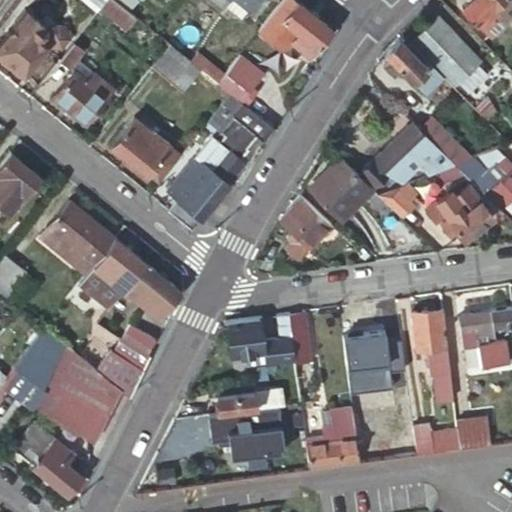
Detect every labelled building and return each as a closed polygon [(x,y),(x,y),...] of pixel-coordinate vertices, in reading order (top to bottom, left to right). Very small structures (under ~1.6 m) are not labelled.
[(128,8),(118,0),(105,0),(101,6),(118,20),(128,8)] [(215,0),(222,6),(226,0),(241,0),(248,5),(246,8),(256,16),(267,0),(215,0)] [(281,0),(273,11),(282,18),(296,0),(281,0)] [(297,0),(296,0),(282,18),(298,31),(292,40),(310,54),(331,27),(297,0)] [(511,0),(471,0),(464,7),(490,34),(494,30),(496,32),(504,26),(499,22),(493,14),(500,7),(496,4),(500,0),(511,0)] [(0,49),(25,70),(48,41),(45,39),(46,38),(44,30),(50,23),(47,21),(29,6),(0,41),(0,49)] [(493,14),(499,22),(507,15),(500,7),(493,14)] [(65,16),(52,15),(47,21),(50,23),(44,30),(46,38),(45,39),(48,41),(51,43),(53,41),(57,42),(68,28),(65,16)] [(437,17),(414,40),(459,84),(460,83),(470,92),(490,73),(479,63),(482,61),(481,60),(482,59),(437,17)] [(401,37),(386,51),(392,57),(386,61),(386,67),(393,73),(399,71),(403,66),(431,94),(448,77),(413,42),(409,45),(401,37)] [(73,41),(60,57),(69,65),(76,57),(83,48),(73,41)] [(171,42),(152,66),(183,90),(202,67),(191,59),(171,42)] [(191,59),(202,67),(218,80),(224,72),(198,51),(191,59)] [(218,80),(230,91),(242,100),(246,104),(257,90),(253,86),(263,73),(239,54),(224,72),(218,80)] [(76,57),(69,65),(74,69),(54,93),(88,120),(108,95),(101,89),(106,82),(76,57)] [(230,91),(208,119),(225,132),(220,137),(229,144),(211,165),(229,179),(246,158),(240,153),(257,132),(263,137),(273,125),(246,104),(242,100),(230,91)] [(491,98),(480,109),(491,119),(501,110),(491,98)] [(430,112),(418,124),(428,134),(458,163),(470,158),(476,156),(430,112)] [(418,124),(408,114),(391,129),(398,136),(363,171),(379,185),(395,170),(405,180),(416,169),(405,158),(413,151),(425,163),(427,162),(434,172),(458,163),(428,134),(418,144),(408,133),(418,124)] [(148,169),(160,179),(183,150),(162,133),(160,135),(136,115),(113,142),(147,169),(148,169)] [(428,134),(418,124),(408,133),(418,144),(428,134)] [(179,195),(202,214),(208,206),(229,179),(211,165),(229,144),(220,137),(213,131),(168,186),(179,195)] [(240,153),(246,158),(263,137),(257,132),(240,153)] [(511,157),(501,146),(476,156),(470,158),(480,171),(503,161),(511,171),(491,190),(492,191),(506,206),(511,200),(511,157)] [(405,158),(416,169),(425,163),(413,151),(405,158)] [(14,153),(0,170),(0,202),(12,213),(43,176),(14,153)] [(375,188),(343,156),(311,187),(342,220),(344,217),(348,222),(372,199),(368,195),(375,188)] [(474,179),(483,188),(487,185),(489,184),(479,174),(474,179)] [(380,192),(404,216),(416,204),(411,199),(419,192),(408,181),(380,192)] [(459,227),(466,235),(496,213),(495,212),(479,192),(474,186),(460,198),(447,182),(432,193),(439,201),(434,205),(430,210),(439,221),(444,218),(445,220),(454,232),(459,227)] [(487,185),(483,188),(489,194),(492,191),(491,190),(487,185)] [(483,188),(479,192),(495,212),(502,207),(489,194),(483,188)] [(179,195),(169,207),(192,226),(202,214),(179,195)] [(304,195),(281,220),(284,222),(299,236),(289,247),(288,248),(299,258),(333,222),(304,195)] [(94,264),(116,235),(70,197),(40,235),(87,273),(94,264)] [(299,236),(284,222),(280,226),(289,234),(285,243),(289,247),(299,236)] [(181,287),(117,235),(116,235),(94,264),(159,316),(181,287)] [(29,269),(6,251),(0,258),(0,288),(8,295),(29,269)] [(511,323),(511,305),(492,308),(492,310),(461,315),(464,341),(466,341),(479,339),(483,364),(510,361),(507,339),(489,341),(489,338),(497,338),(496,325),(511,323)] [(455,397),(444,306),(412,310),(417,348),(430,346),(433,372),(436,372),(439,399),(455,397)] [(386,379),(377,313),(358,315),(358,308),(343,309),(353,383),(364,382),(364,387),(375,386),(374,380),(386,379)] [(312,346),(307,311),(290,313),(293,336),(295,349),(312,346)] [(279,314),(282,338),(293,336),(290,313),(279,314)] [(296,360),(295,349),(293,336),(282,338),(264,340),(261,317),(229,321),(234,356),(243,354),(245,367),(268,364),(296,360)] [(118,384),(125,390),(155,337),(133,321),(101,371),(118,384)] [(101,371),(45,325),(14,364),(22,371),(42,389),(31,411),(90,437),(103,411),(118,384),(101,371)] [(479,339),(466,341),(469,366),(483,364),(479,339)] [(270,380),(299,376),(296,360),(268,364),(270,380)] [(5,375),(0,381),(0,400),(1,399),(0,398),(0,396),(22,371),(14,364),(5,375)] [(210,415),(214,453),(233,450),(235,466),(286,459),(284,444),(280,405),(284,405),(282,387),(219,395),(221,413),(210,415)] [(362,392),(351,394),(352,405),(356,436),(367,434),(362,392)] [(393,455),(413,453),(406,402),(387,404),(387,412),(382,413),(384,432),(390,431),(393,455)] [(356,436),(352,405),(321,409),(325,435),(307,438),(311,463),(359,457),(356,436)] [(34,418),(11,447),(66,491),(82,471),(83,458),(34,418)] [(458,421),(458,427),(460,446),(491,442),(488,418),(458,421)] [(426,419),(413,421),(418,452),(460,446),(458,427),(427,431),(426,419)] [(359,459),(393,455),(390,431),(384,432),(367,434),(356,436),(359,457),(359,459)] [(89,477),(82,471),(66,491),(75,498),(79,497),(89,477)]
